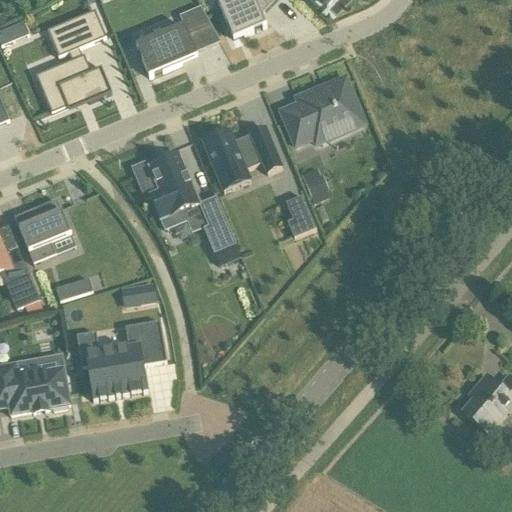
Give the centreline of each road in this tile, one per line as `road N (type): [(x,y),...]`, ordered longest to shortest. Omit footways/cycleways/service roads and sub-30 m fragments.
road 1 (tertiary): [(215,511),(511,170)]
road 2 (residential): [(0,183),(377,30)]
road 3 (unknown): [(65,155),(125,229),(153,280),(189,426),(216,420),(234,428)]
road 4 (residential): [(0,460),(189,426)]
